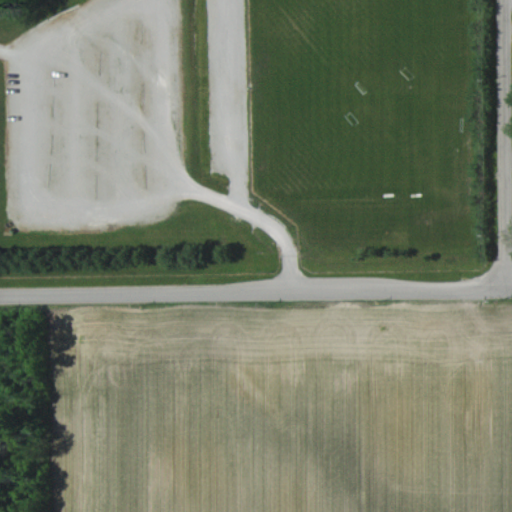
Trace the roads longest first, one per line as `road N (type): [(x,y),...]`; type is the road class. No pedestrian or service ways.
road 1 (tertiary): [(0,297),(511,290)]
road 2 (residential): [(503,291),(504,0)]
